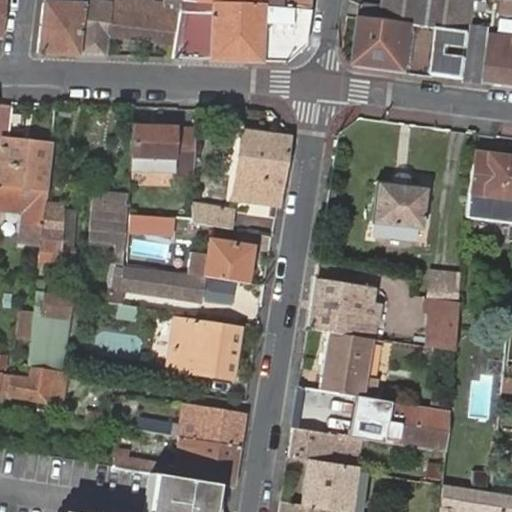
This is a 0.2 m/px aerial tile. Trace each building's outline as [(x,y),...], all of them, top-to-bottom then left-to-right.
[(78,55),(85,1),(84,0),(43,0),(37,53),(78,55)] [(78,55),(104,57),(107,35),(165,43),(171,5),(131,0),(111,0),(111,5),(102,4),(102,0),(95,0),(95,2),(85,1),(78,55)] [(196,0),(197,1),(309,9),(310,0),(196,0)] [(473,33),(474,28),(477,0),(387,0),(386,10),(363,7),(361,19),(438,29),(473,33)] [(303,48),(309,9),(197,1),(189,1),(185,59),(285,64),(303,48)] [(488,84),(511,87),(511,1),(506,1),(504,18),(511,19),(511,38),(496,36),(488,84)] [(435,55),(438,29),(361,19),(355,68),(408,74),(411,47),(420,48),(420,54),(435,55)] [(465,81),(482,84),(490,30),(474,28),(473,33),(465,79),(465,81)] [(433,76),(465,79),(473,33),(438,29),(435,55),(433,76)] [(196,128),(131,126),(129,170),(193,172),(196,128)] [(233,199),(275,206),(286,139),(243,133),(233,199)] [(0,185),(47,190),(53,141),(0,136),(0,185)] [(511,159),(473,154),(470,195),(477,196),(511,199),(511,159)] [(374,184),(370,225),(420,230),(424,189),(374,184)] [(47,190),(0,185),(0,212),(20,215),(17,245),(41,246),(45,206),(47,190)] [(93,192),(93,201),(126,202),(126,195),(93,192)] [(110,262),(123,264),(126,202),(93,201),(91,241),(116,242),(116,255),(110,254),(110,262)] [(59,254),(76,254),(76,247),(62,246),(66,209),(45,206),(41,246),(40,252),(59,254)] [(230,212),(191,206),(189,226),(227,232),(230,212)] [(127,216),(125,246),(155,250),(156,221),(127,216)] [(185,273),(243,283),(248,248),(208,241),(206,255),(189,252),(185,273)] [(114,264),(111,285),(203,300),(206,279),(114,264)] [(373,286),(315,278),(307,329),(333,333),(366,339),(368,326),(374,327),(377,324),(380,308),(377,304),(370,303),(373,286)] [(431,299),(459,304),(460,300),(460,293),(432,289),(431,299)] [(66,320),(70,298),(45,294),(41,315),(66,320)] [(105,303),(123,306),(123,298),(106,295),(105,303)] [(426,348),(455,354),(459,304),(431,299),(426,348)] [(187,321),(182,353),(175,352),(172,370),(233,380),(242,332),(187,321)] [(125,353),(127,335),(98,332),(96,350),(125,353)] [(333,333),(325,378),(362,385),(369,339),(366,339),(333,333)] [(10,376),(7,398),(63,405),(66,371),(26,365),(25,378),(10,376)] [(298,387),(324,391),(325,378),(300,374),(298,387)] [(465,412),(483,418),(491,389),(473,384),(465,412)] [(445,455),(449,413),(324,391),(298,387),(292,429),(359,440),(424,452),(445,455)] [(177,438),(237,448),(242,416),(182,406),(180,418),(174,417),(173,425),(142,419),(140,431),(177,438)] [(292,429),(287,458),(307,461),(339,467),(342,448),(357,451),(359,440),(292,429)] [(209,482),(231,486),(237,448),(177,438),(172,465),(124,457),(126,450),(113,448),(110,465),(151,471),(209,482)] [(419,483),(442,486),(445,455),(424,452),(419,483)] [(307,461),(301,505),(337,511),(348,511),(355,471),(355,469),(339,467),(307,461)] [(206,506),(209,482),(151,471),(147,498),(206,506)] [(511,511),(511,498),(490,495),(442,486),(439,511),(451,511),(452,509),(472,511),(511,511)] [(204,511),(206,506),(147,498),(144,511),(204,511)] [(280,502),(278,511),(337,511),(301,505),(280,502)]
